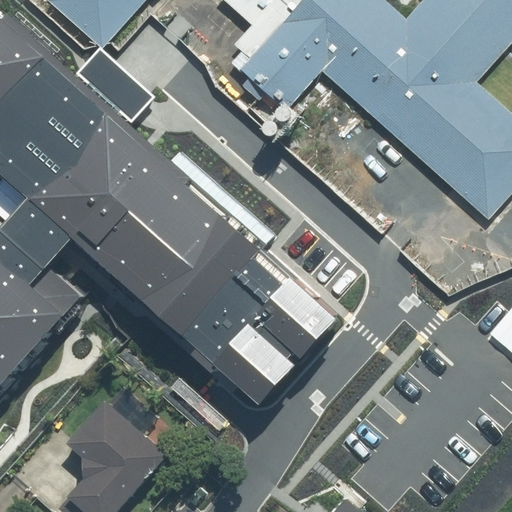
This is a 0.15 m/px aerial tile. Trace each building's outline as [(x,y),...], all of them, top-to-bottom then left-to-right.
[(31,0),(30,2),(93,58),(146,0),(257,0),(266,8),(228,49),(285,101),(308,75),(472,224),(511,180),(511,129),(463,85),(511,31),(511,0),(412,0),(394,21),(370,0),(31,0)] [(0,224),(0,385),(81,296),(63,281),(46,265),(59,251),(71,237),(258,404),(293,365),(286,359),(293,351),(299,356),(332,319),(256,251),(257,249),(184,184),(190,178),(150,143),(130,125),(102,100),(74,76),(6,15),(1,21),(0,19),(0,176),(2,178),(0,180),(0,216),(4,220),(0,224)] [(100,47),(74,76),(102,100),(130,125),(155,97),(100,47)] [(60,508),(65,511),(126,511),(178,454),(153,433),(164,420),(125,385),(76,440),(101,462),(60,508)] [(361,511),(346,499),(334,511),(361,511)]
